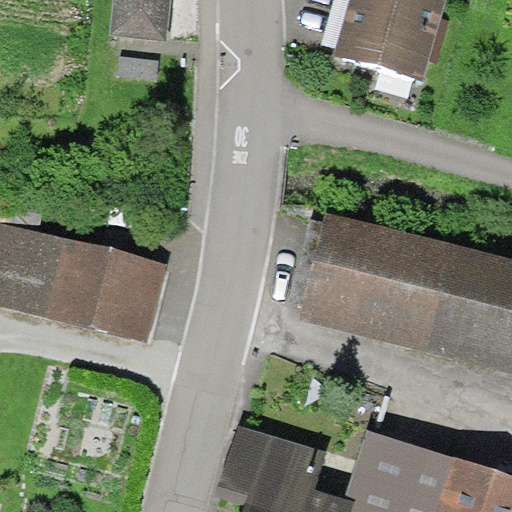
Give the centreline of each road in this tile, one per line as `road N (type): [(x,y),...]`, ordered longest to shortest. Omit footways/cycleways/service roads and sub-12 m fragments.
road 1 (unclassified): [(175,511),(237,207),(242,105)]
road 2 (residential): [(511,182),(394,141),(242,105)]
